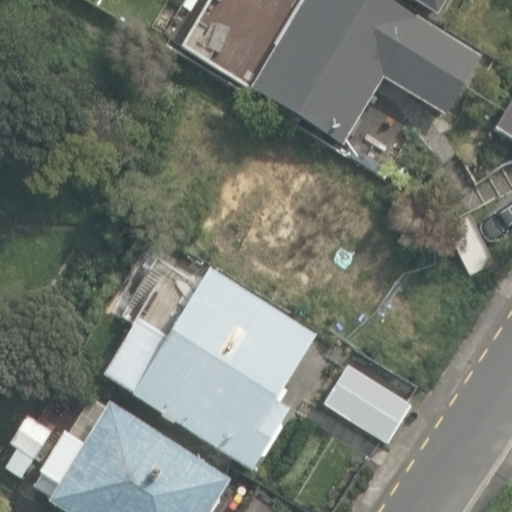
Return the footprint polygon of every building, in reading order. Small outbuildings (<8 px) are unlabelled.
[(446,118),(480,59),(377,0),(280,0),(285,3),(254,57),(265,63),(250,90),(345,145),(382,81),(446,118)] [(412,0),(437,14),(445,0),(412,0)] [(489,121),(511,134),(511,86),(510,85),(489,121)] [(362,261),(395,205),(285,140),(279,150),(236,124),(219,152),(230,159),(183,237),(311,314),(347,253),(362,261)] [(103,377),(252,473),(288,417),(270,406),(314,338),(211,272),(179,322),(150,304),(103,377)] [(366,341),(427,378),(447,345),(386,307),(366,341)] [(317,394),(380,434),(403,396),(340,357),(317,394)] [(0,467),(0,468),(71,511),(204,511),(225,478),(98,401),(75,440),(24,409),(7,437),(16,442),(0,467)]
